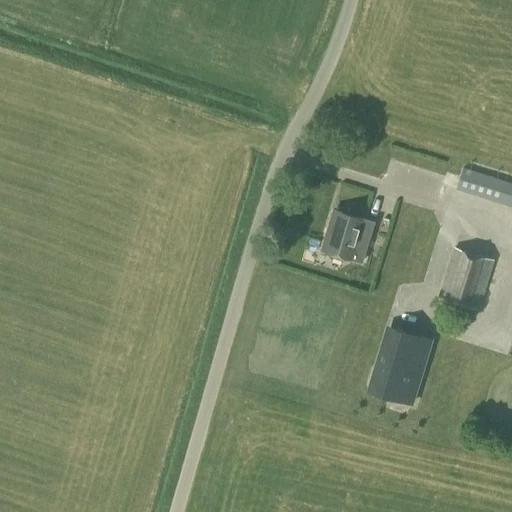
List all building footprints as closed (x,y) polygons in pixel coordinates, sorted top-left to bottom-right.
[(511,251),(511,183),(463,168),(456,189),(511,207),(511,236),(508,250),(511,251)] [(352,260),(364,220),(334,211),(321,250),(352,260)] [(478,311),(494,260),(452,247),(437,298),(478,311)] [(430,339),(392,328),(391,332),(383,358),(380,369),(374,371),(370,385),(375,394),(389,398),(390,394),(411,400),(410,404),(411,404),(430,339)] [(511,418),(511,365),(498,366),(501,419),(511,418)]
